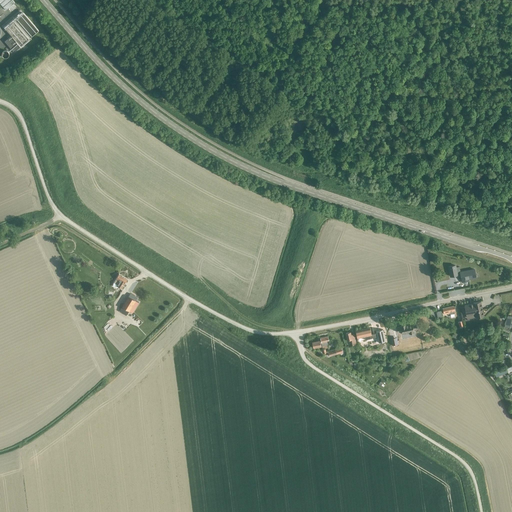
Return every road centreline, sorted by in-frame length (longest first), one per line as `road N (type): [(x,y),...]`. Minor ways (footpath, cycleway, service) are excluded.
road 1 (secondary): [(511,259),(242,167),(142,102),(43,0)]
road 2 (unclassified): [(297,331),(237,325),(59,215),(22,120),(0,102)]
road 3 (unclassified): [(481,511),(465,464),(319,371),(302,357),(297,331)]
road 4 (residential): [(297,331),(511,288)]
